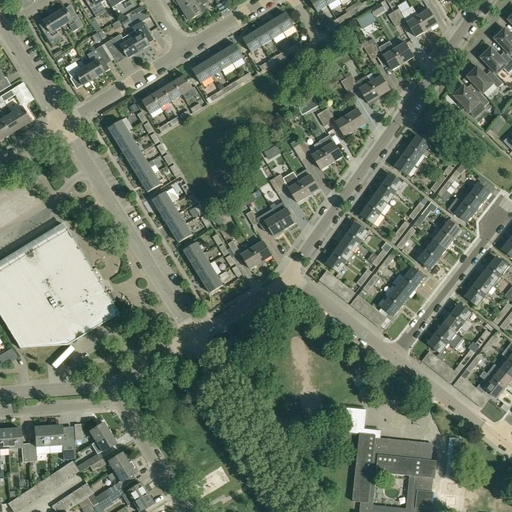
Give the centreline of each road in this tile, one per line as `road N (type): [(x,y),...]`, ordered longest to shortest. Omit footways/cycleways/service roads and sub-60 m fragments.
road 1 (residential): [(289,276),(483,0)]
road 2 (residential): [(301,511),(191,337)]
road 3 (residential): [(191,337),(89,170)]
road 4 (residential): [(394,356),(511,204)]
road 5 (residential): [(62,125),(185,51)]
road 6 (residential): [(498,439),(394,356)]
road 7 (residential): [(394,356),(289,276)]
road 8 (residential): [(185,511),(118,403)]
